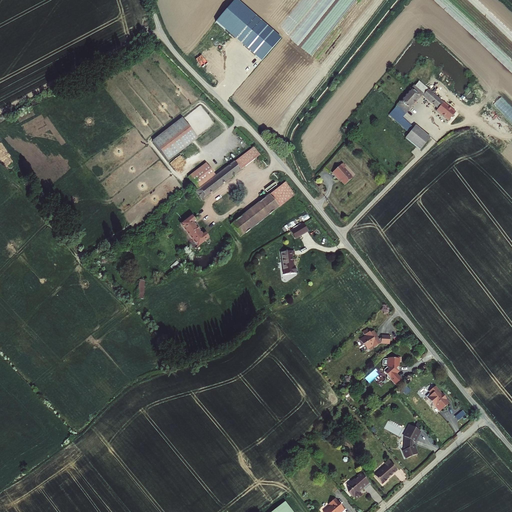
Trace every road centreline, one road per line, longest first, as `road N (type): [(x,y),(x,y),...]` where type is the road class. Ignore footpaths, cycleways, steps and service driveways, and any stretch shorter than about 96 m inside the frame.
road 1 (unclassified): [(149,0),(169,46),(293,177),(484,418)]
road 2 (track): [(511,134),(495,136),(477,120),(448,127),(340,236)]
road 3 (unclassified): [(484,418),(380,511)]
